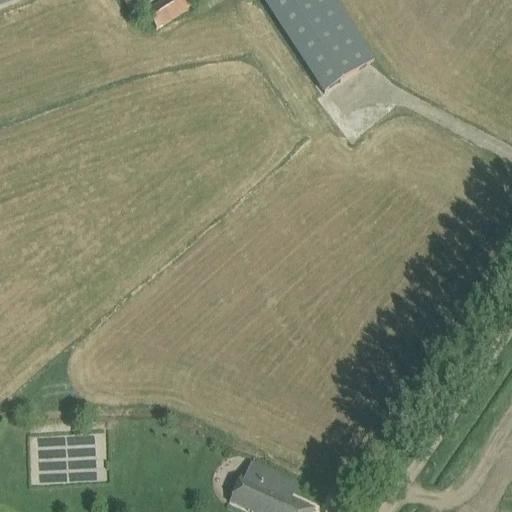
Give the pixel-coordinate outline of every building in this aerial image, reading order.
[(0,0),(0,8),(23,0),(0,0)] [(121,0),(132,16),(156,0),(121,0)] [(186,0),(166,0),(145,14),(156,31),(191,8),(186,0)] [(261,0),(324,95),(358,72),(374,62),(334,0),(261,0)] [(312,511),(314,510),(283,497),(289,482),(251,465),(244,480),(241,478),(229,504),(248,511),(312,511)]
